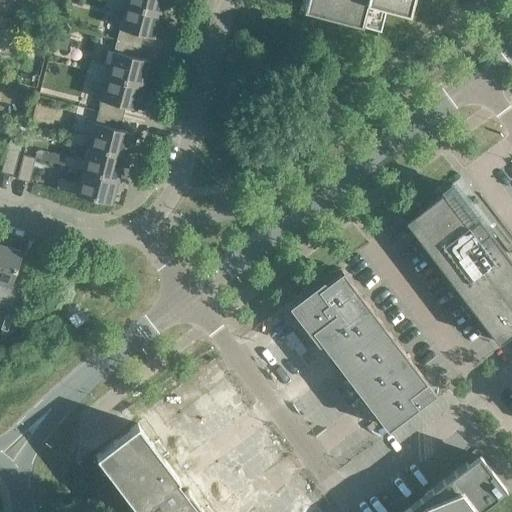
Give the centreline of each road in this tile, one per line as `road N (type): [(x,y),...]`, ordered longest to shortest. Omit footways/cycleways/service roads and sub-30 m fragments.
road 1 (tertiary): [(187,294),(511,51)]
road 2 (residential): [(140,232),(174,188),(225,0)]
road 3 (tertiary): [(44,414),(187,294)]
road 4 (residential): [(140,232),(90,239),(0,209)]
